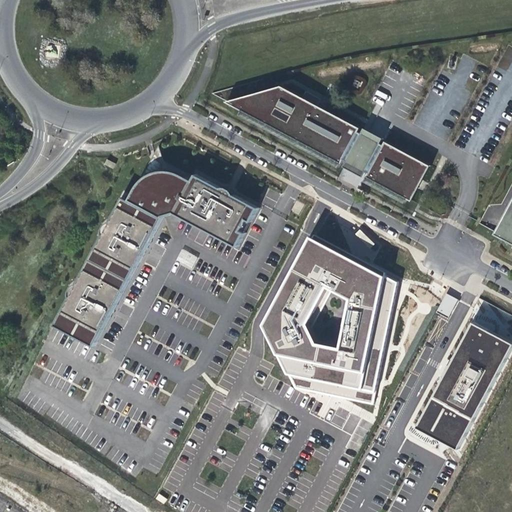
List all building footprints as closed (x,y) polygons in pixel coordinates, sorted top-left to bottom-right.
[(228,102),(231,103),(287,88),(284,86),(228,102)] [(287,88),(231,103),(343,163),(344,161),(369,174),(368,177),(409,199),(428,164),(387,142),(385,145),(360,132),(362,128),(287,88)] [(160,145),(135,192),(142,182),(143,181),(147,177),(153,174),(157,172),(163,171),(168,171),(160,145)] [(431,166),(428,164),(409,199),(413,201),(431,166)] [(71,297),(56,325),(95,347),(165,217),(175,213),(198,226),(200,223),(214,231),(213,233),(239,247),(246,233),(242,230),(248,220),(252,222),(260,208),(235,195),(235,193),(234,191),(232,189),(230,188),(228,187),(225,187),(222,187),(197,174),(194,180),(183,175),(179,172),(174,171),(168,171),(163,171),(157,172),(153,174),(147,177),(143,181),(142,182),(135,192),(131,200),(125,197),(111,222),(109,223),(107,224),(105,227),(104,230),(104,232),(104,235),(78,284),(76,284),(75,285),(73,288),(72,289),(71,291),(71,294),(71,297)] [(511,206),(504,221),(506,222),(501,231),(499,230),(497,234),(511,241),(511,206)] [(200,223),(198,226),(213,233),(214,231),(200,223)] [(334,338),(325,319),(347,279),(316,237),(267,329),(295,388),(374,405),(399,281),(375,268),(366,293),(365,299),(358,343),(334,338)] [(355,258),(316,237),(347,279),(366,293),(375,268),(364,263),(363,265),(354,259),(355,258)] [(197,258),(182,250),(176,260),(192,268),(197,258)] [(447,293),(437,312),(449,318),(459,299),(447,293)] [(444,379),(418,427),(430,434),(433,428),(450,437),(447,443),(459,449),(511,350),(511,341),(504,337),(501,343),(484,334),(487,328),(475,322),(450,367),(454,369),(447,381),(444,379)] [(504,337),(487,328),(484,334),(501,343),(504,337)] [(447,366),(441,377),(444,379),(447,381),(454,369),(450,367),(447,366)] [(433,428),(430,434),(447,443),(450,437),(433,428)]
